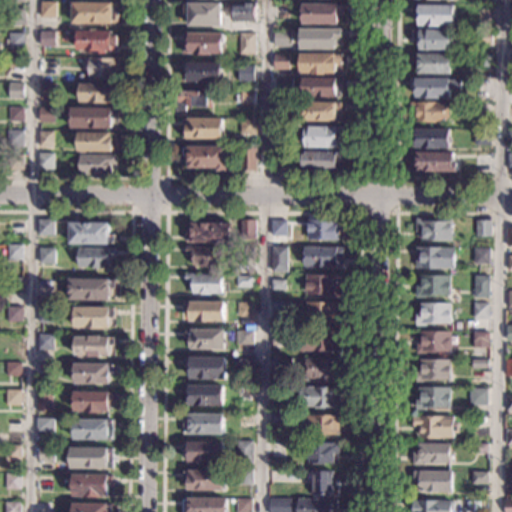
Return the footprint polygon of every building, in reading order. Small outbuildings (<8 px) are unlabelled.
[(56,18),(39,18),(40,2),(56,2),(56,18)] [(118,25),(71,24),(71,2),(118,3),(118,25)] [(221,27),(188,27),(188,4),(221,4),(221,27)] [(256,22),(231,22),(231,4),(256,4),(256,22)] [(289,21),(273,20),(274,4),(289,4),(289,21)] [(343,16),(337,16),(337,24),(302,24),(303,4),(343,4),(343,16)] [(455,27),(418,26),(418,15),(413,15),(413,5),(455,6),(455,27)] [(492,7),(492,23),(477,22),(477,6),(492,7)] [(25,26),(8,26),(8,9),(25,9),(25,26)] [(290,46),(290,29),(273,29),(273,46),(290,46)] [(343,40),(336,40),(336,49),(300,49),(300,29),(343,29),(343,40)] [(55,47),(40,47),(40,30),(56,30),(55,47)] [(450,51),(418,50),(419,39),(412,39),(412,30),(451,30),(450,51)] [(112,36),(117,36),(117,47),(114,47),(114,52),(104,51),(104,54),(96,54),(96,51),(76,50),(76,31),(112,32),(112,36)] [(492,47),(477,46),(477,31),(492,31),(492,47)] [(24,49),(8,49),(9,33),(24,34),(24,49)] [(255,54),(238,54),(239,33),(255,33),(255,54)] [(223,54),(212,54),(212,55),(194,55),(194,54),(183,54),(183,34),(223,35),(223,54)] [(288,71),(273,70),(273,54),(289,54),(288,71)] [(336,55),(341,55),(341,64),(335,64),(335,75),(300,74),(300,54),(336,54),(336,55)] [(450,74),(417,73),(417,66),(411,66),(412,54),(451,54),(450,74)] [(493,71),(477,71),(477,55),(493,55),(493,71)] [(24,68),(8,68),(8,58),(21,58),(24,58),(24,68)] [(117,78),(110,78),(110,79),(102,79),(102,77),(88,77),(88,59),(118,59),(117,78)] [(221,82),(186,82),(186,62),(220,63),(221,63),(221,82)] [(254,67),(253,82),(238,82),(238,66),(254,67)] [(292,94),(275,94),(275,78),(292,78),(292,94)] [(460,91),(449,91),(449,98),(439,98),(439,100),(420,99),(420,98),(415,98),(415,89),(411,89),(411,78),(460,79),(460,91)] [(341,96),(301,96),(302,79),(341,79),(341,96)] [(24,84),(23,99),(8,99),(8,83),(24,84)] [(55,100),(39,100),(40,83),(55,83),(55,100)] [(116,98),(111,98),(111,102),(79,102),(79,83),(116,83),(116,98)] [(207,91),(207,101),(211,101),(211,109),(195,108),(195,107),(185,107),(185,112),(175,112),(176,90),(207,91)] [(254,106),(240,106),(240,93),(254,93),(254,106)] [(286,118),(273,118),(273,103),(286,103),(286,118)] [(341,121),(301,120),(302,103),(304,103),(341,103),(341,121)] [(449,119),(446,119),(446,122),(434,122),(434,124),(425,124),(425,121),(415,121),(416,113),(409,112),(410,103),(449,103),(449,119)] [(491,120),(475,120),(475,105),(491,105),(491,120)] [(54,124),(38,123),(38,107),(54,107),(54,124)] [(116,119),(111,119),(111,129),(69,128),(69,123),(68,123),(68,117),(70,117),(70,107),(117,108),(116,119)] [(22,122),(8,122),(9,108),(23,108),(22,122)] [(222,139),(182,139),(183,119),(222,119),(222,139)] [(255,136),(239,135),(240,119),(256,119),(255,136)] [(341,147),(327,147),(327,148),(317,148),(317,147),(304,146),(304,126),(341,127),(341,147)] [(287,143),(272,143),(272,127),(287,127),(287,143)] [(450,148),(440,148),(440,150),(421,150),(421,148),(411,148),(411,129),(450,129),(450,148)] [(490,146),(474,145),(474,129),(490,130),(490,146)] [(23,147),(7,146),(7,131),(23,131),(23,147)] [(52,148),(38,148),(38,131),(53,132),(52,148)] [(116,142),(111,142),(111,151),(77,151),(77,132),(116,132),(116,142)] [(226,171),(216,171),(216,169),(187,168),(187,158),(182,157),(182,146),(227,147),(226,171)] [(255,171),(240,171),(240,148),(256,148),(255,171)] [(342,162),(336,162),(336,171),(301,171),(301,152),(342,152),(342,162)] [(453,153),(453,163),(456,163),(456,172),(410,172),(410,152),(453,153)] [(53,170),(38,170),(38,154),(54,154),(53,170)] [(23,171),(8,170),(8,155),(23,155),(23,171)] [(116,165),(110,165),(110,176),(79,175),(79,155),(116,156),(116,165)] [(343,232),(338,232),(338,241),(307,240),(307,220),(331,220),(331,218),(343,218),(343,232)] [(53,236),(37,235),(37,219),(54,219),(53,236)] [(426,221),(451,221),(451,242),(419,241),(419,232),(415,232),(415,219),(426,219),(426,221)] [(22,237),(7,237),(7,220),(22,220),(22,237)] [(255,239),(239,239),(239,220),(255,221),(255,239)] [(285,236),(270,236),(270,220),(286,221),(285,236)] [(491,237),(475,237),(475,221),(491,221),(491,237)] [(108,234),(114,234),(114,245),(68,244),(68,223),(108,223),(108,234)] [(230,243),(185,242),(185,224),(230,224),(230,243)] [(22,261),(7,261),(7,245),(22,245),(22,261)] [(194,248),(222,248),(221,266),(192,266),(192,254),(185,254),(185,246),(194,246),(194,248)] [(252,248),(252,263),(237,263),(237,247),(252,248)] [(286,273),(270,272),(270,247),(286,247),(286,273)] [(342,256),(336,256),(336,267),(303,267),(303,247),(342,248),(342,256)] [(454,269),(414,269),(415,247),(454,248),(454,269)] [(54,266),(37,265),(37,248),(54,248),(54,266)] [(114,259),(110,258),(110,268),(101,267),(101,269),(91,269),(91,267),(77,267),(77,248),(114,248),(114,259)] [(489,265),(473,265),(473,249),(489,249),(489,265)] [(193,275),(221,276),(221,294),(191,293),(191,283),(185,282),(185,274),(194,274),(193,275)] [(336,285),(338,285),(338,287),(340,287),(340,297),(329,297),(329,296),(319,296),(319,294),(304,294),(305,275),(336,275),(336,285)] [(252,288),(235,288),(235,276),(253,276),(252,288)] [(450,295),(435,295),(435,297),(425,297),(425,299),(414,298),(415,284),(418,284),(418,276),(450,276),(450,295)] [(489,298),(473,298),(473,276),(489,276),(489,298)] [(22,294),(7,294),(6,278),(22,278),(22,294)] [(116,289),(111,289),(111,300),(68,299),(68,278),(116,279),(116,289)] [(54,295),(37,295),(37,279),(55,279),(54,295)] [(285,291),(270,291),(270,280),(285,281),(285,291)] [(224,322),(189,322),(189,302),(224,302),(224,322)] [(288,320),(270,320),(270,302),(286,302),(288,303),(288,320)] [(252,317),(235,317),(235,303),(252,303),(252,317)] [(336,315),(340,315),(340,325),(329,325),(329,324),(319,324),(319,322),(304,322),(305,303),(336,303),(336,315)] [(450,323),(435,323),(435,325),(425,325),(425,326),(415,326),(415,313),(419,313),(419,303),(450,304),(450,323)] [(488,319),(473,319),(473,303),(488,304),(488,319)] [(22,322),(7,322),(7,307),(8,307),(22,307),(22,322)] [(54,323),(38,323),(38,307),(54,307),(54,323)] [(116,318),(109,318),(109,327),(73,327),(74,307),(116,307),(116,318)] [(224,350),(190,350),(190,349),(189,348),(189,337),(191,337),(191,330),(224,330),(224,350)] [(286,346),(270,346),(271,330),(286,330),(286,346)] [(252,346),(235,345),(236,331),(252,331),(252,346)] [(338,352),(299,351),(300,331),(338,331),(338,352)] [(450,332),(450,351),(435,351),(435,353),(425,353),(425,354),(415,354),(415,343),(419,343),(419,331),(450,332)] [(488,348),(472,348),(472,332),(488,332),(488,348)] [(53,350),(37,350),(37,334),(53,335),(53,350)] [(115,346),(111,346),(111,355),(80,355),(80,358),(75,358),(76,355),(72,355),(73,336),(115,337),(115,346)] [(225,380),(189,379),(189,367),(185,367),(185,357),(225,358),(225,380)] [(252,373),(235,373),(235,359),(252,359),(252,373)] [(291,367),(270,367),(270,359),(291,359),(291,367)] [(338,373),(340,373),(339,382),(326,382),(326,380),(319,380),(319,379),(305,379),(305,359),(338,360),(338,373)] [(450,379),(435,379),(435,381),(425,381),(425,383),(415,382),(415,372),(419,372),(419,360),(450,360),(450,379)] [(488,369),(471,369),(471,360),(488,360),(488,369)] [(21,377),(6,377),(6,362),(22,363),(21,377)] [(115,374),(108,374),(108,384),(74,384),(74,363),(115,364),(115,374)] [(224,405),(185,404),(185,385),(221,386),(224,386),(224,405)] [(285,396),(269,396),(269,386),(285,386),(285,396)] [(339,408),(323,408),(323,409),(313,409),(313,407),(299,407),(299,387),(339,388),(339,408)] [(450,388),(450,407),(435,407),(435,408),(425,408),(425,410),(415,410),(415,400),(419,400),(419,399),(416,398),(416,390),(419,388),(450,388)] [(488,400),(471,400),(471,388),(488,388),(488,400)] [(22,406),(6,406),(6,390),(22,390),(22,406)] [(52,412),(37,412),(37,391),(52,391),(52,412)] [(115,403),(109,403),(109,412),(73,411),(73,391),(115,392),(115,403)] [(285,414),(284,424),(269,424),(269,413),(285,414)] [(224,435),(183,434),(183,414),(224,415),(224,435)] [(252,429),(237,429),(237,414),(253,414),(252,429)] [(338,435),(323,435),(323,437),(313,436),(313,435),(299,435),(299,415),(339,416),(338,435)] [(488,439),(473,439),(474,416),(488,416),(488,439)] [(453,417),(453,423),(458,423),(458,434),(453,433),(453,438),(439,438),(439,440),(426,440),(427,438),(418,438),(418,427),(412,427),(412,417),(453,417)] [(21,434),(6,434),(6,418),(21,418),(21,434)] [(53,433),(36,433),(36,419),(53,419),(53,433)] [(114,441),(73,440),(73,419),(114,419),(114,441)] [(252,465),(236,464),(236,441),(252,441),(252,465)] [(223,463),(187,462),(188,452),(184,452),(184,442),(223,443),(223,463)] [(284,458),(268,458),(268,456),(269,442),(285,442),(284,458)] [(338,454),(333,454),(333,463),(324,463),(324,466),(311,465),(311,464),(308,464),(308,451),(304,451),(304,444),(307,444),(307,443),(338,443),(338,454)] [(449,464),(423,464),(423,466),(412,465),(412,452),(417,453),(418,444),(450,444),(449,464)] [(488,445),(488,455),(467,454),(467,444),(488,445)] [(21,462),(5,461),(5,446),(21,446),(21,462)] [(54,462),(39,462),(39,447),(54,447),(54,462)] [(114,470),(70,469),(70,447),(114,447),(114,470)] [(223,480),(225,480),(225,490),(183,490),(183,470),(223,471),(223,480)] [(252,485),(236,485),(236,470),(252,470),(252,485)] [(285,481),(269,481),(270,471),(286,472),(285,481)] [(332,496),(311,496),(311,472),(332,472),(332,496)] [(452,493),(418,493),(418,482),(413,482),(413,472),(452,472),(452,493)] [(488,473),(488,485),(471,484),(471,472),(488,473)] [(21,490),(5,490),(5,474),(21,474),(21,490)] [(112,486),(107,486),(107,496),(72,496),(72,474),(112,474),(112,486)] [(227,511),(183,511),(183,498),(190,498),(227,498),(227,511)] [(290,511),(269,511),(269,498),(291,499),(290,511)] [(252,499),(251,511),(236,511),(236,499),(252,499)] [(337,510),(330,510),(330,511),(297,511),(297,499),(337,500),(337,510)] [(451,511),(412,511),(412,501),(451,502),(451,511)] [(21,503),(21,511),(5,511),(5,502),(21,503)] [(114,511),(72,511),(72,503),(114,504),(114,511)]
